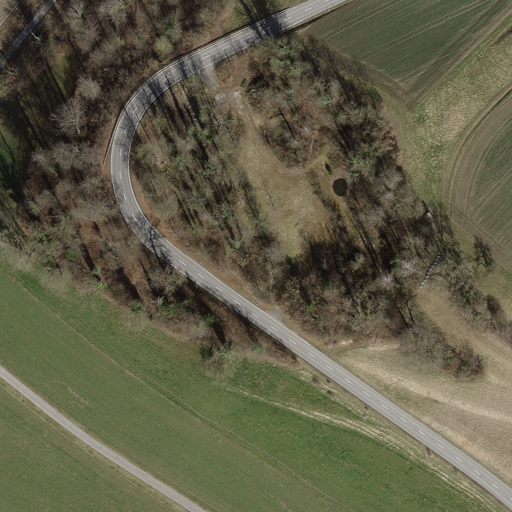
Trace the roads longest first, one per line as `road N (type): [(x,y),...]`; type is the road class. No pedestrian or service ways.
road 1 (tertiary): [(511,505),(174,262),(121,202),(118,145),(147,93),(333,0)]
road 2 (track): [(193,65),(248,122),(284,203),(291,265),(268,329)]
road 3 (unclassified): [(0,370),(199,511)]
road 4 (track): [(511,88),(468,134),(450,171),(443,223),(454,263)]
